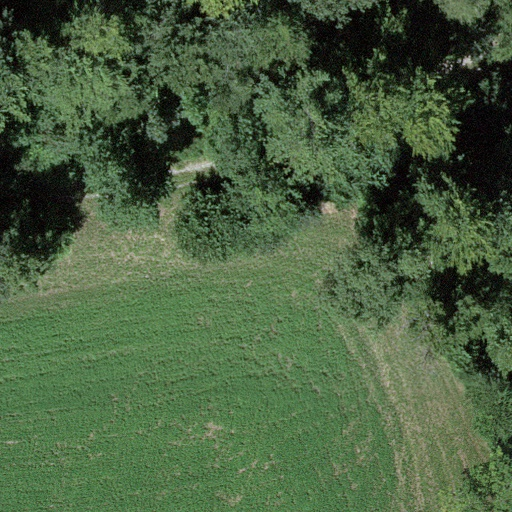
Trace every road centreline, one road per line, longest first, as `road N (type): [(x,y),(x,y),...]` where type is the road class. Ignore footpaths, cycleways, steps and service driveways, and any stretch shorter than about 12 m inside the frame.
road 1 (track): [(0,190),(126,183),(264,160),(511,53)]
road 2 (track): [(126,183),(277,68),(322,0)]
